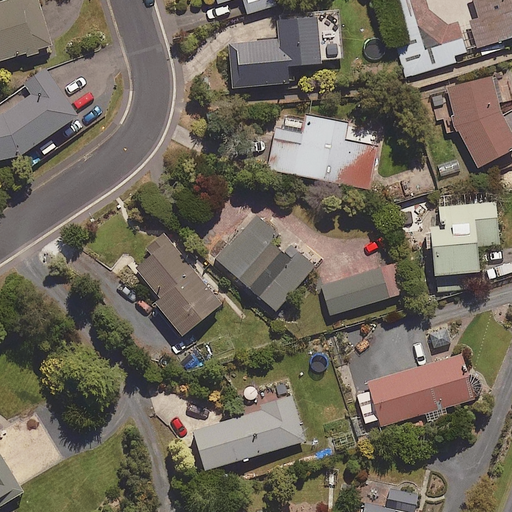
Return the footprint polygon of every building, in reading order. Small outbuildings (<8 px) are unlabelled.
[(0,0),(0,57),(25,50),(27,56),(41,51),(39,46),(53,42),(40,0),(0,0)] [(277,2),(275,0),(219,0),(220,2),(225,0),(245,0),(249,11),(277,2)] [(401,0),(415,38),(394,46),(406,80),(456,62),(453,53),(467,48),(457,19),(439,26),(430,0),(401,0)] [(511,0),(475,0),(479,12),(466,16),(476,46),(511,33),(511,0)] [(289,62),(322,60),(319,13),(278,16),(279,37),(230,40),(233,84),(290,81),(289,62)] [(0,111),(0,156),(21,154),(81,112),(46,62),(21,79),(29,91),(0,111)] [(511,148),(511,125),(500,103),(493,72),(446,83),(454,118),(479,166),(511,148)] [(345,138),(348,121),(309,113),(305,135),(277,130),(270,167),(370,187),(378,145),(345,138)] [(441,176),(461,170),(457,158),(437,164),(441,176)] [(479,245),(500,243),(497,201),(439,205),(440,221),(432,222),(437,290),(471,288),(470,269),(481,268),(479,245)] [(276,308),(315,264),(257,213),(218,258),(276,308)] [(184,332),(222,300),(167,235),(134,263),(160,293),(154,297),(184,332)] [(329,314),(404,292),(395,262),(320,284),(329,314)] [(381,425),(476,396),(462,352),(369,380),(372,388),(357,393),(365,422),(379,418),(381,425)] [(195,425),(208,469),(308,440),(295,396),(195,425)] [(0,449),(0,504),(25,489),(0,449)] [(425,511),(426,511),(418,510),(420,491),(391,487),(388,504),(364,501),(362,511),(425,511)]
